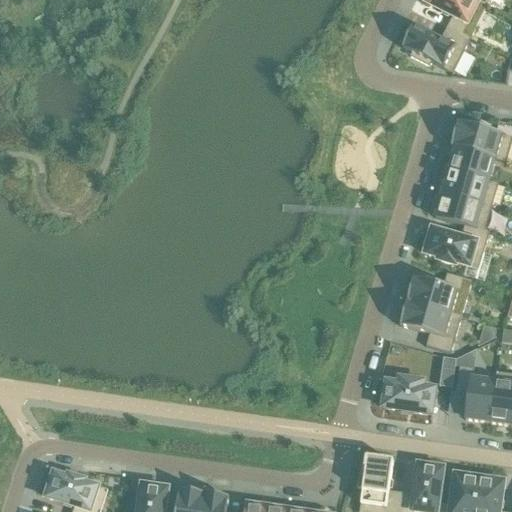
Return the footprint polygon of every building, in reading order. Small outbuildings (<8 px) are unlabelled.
[(427,1),(425,5),(453,19),(447,30),(470,41),(476,29),(487,8),(478,4),(471,0),(427,0),(427,1)] [(414,27),(402,50),(412,55),(410,59),(430,69),(432,65),(444,71),(453,76),(470,41),(447,30),(441,41),(414,27)] [(453,145),(451,149),(455,150),(495,162),(505,165),(511,145),(511,141),(511,139),(503,137),(459,124),(453,145)] [(455,150),(449,173),(498,187),(498,186),(489,183),(491,178),(495,162),(455,150)] [(449,173),(442,196),(492,210),(498,187),(449,173)] [(442,196),(435,220),(444,222),(464,228),(489,235),(490,234),(485,232),(490,217),(492,210),(442,196)] [(426,252),(425,256),(438,260),(438,262),(455,267),(456,265),(468,268),(479,272),(486,247),(489,235),(464,228),(461,239),(432,231),(431,235),(430,235),(425,252),(426,252)] [(414,280),(407,304),(461,319),(468,296),(472,283),(447,276),(443,288),(414,280)] [(407,304),(400,328),(430,336),(426,349),(451,356),(455,342),(461,319),(407,304)] [(511,332),(503,332),(502,344),(511,346),(511,341),(511,332)] [(443,360),(439,388),(452,390),(456,362),(443,360)] [(460,369),(456,395),(469,396),(465,422),(490,425),(498,374),(496,374),(496,379),(473,376),(474,371),(460,369)] [(511,376),(498,374),(490,425),(511,428),(511,376)] [(383,406),(383,410),(387,411),(387,410),(401,412),(401,413),(413,415),(413,414),(427,416),(432,417),(432,413),(434,395),(435,395),(435,391),(431,390),(427,390),(423,389),(424,384),(399,381),(399,386),(390,385),(390,384),(387,384),(386,388),(385,388),(383,406)] [(364,464),(356,489),(363,491),(361,506),(359,511),(398,511),(401,495),(389,494),(391,481),(393,463),(389,463),(389,462),(372,460),(371,460),(367,460),(367,461),(366,461),(365,465),(364,464)] [(401,495),(398,511),(437,511),(439,505),(444,471),(440,470),(422,467),(418,467),(414,497),(401,495)] [(47,496),(46,500),(75,509),(73,511),(101,511),(108,492),(98,489),(85,485),(86,483),(68,477),(68,479),(54,475),(53,479),(52,479),(47,496)] [(474,511),(479,480),(476,480),(459,477),(459,478),(455,477),(450,507),(439,505),(437,511),(474,511)] [(500,511),(504,484),(500,483),(482,480),(482,481),(479,480),(474,511),(500,511)] [(164,511),(168,491),(164,490),(146,487),(146,488),(142,487),(138,511),(164,511)] [(201,511),(204,496),(179,492),(179,499),(176,511),(201,511)] [(204,496),(201,511),(227,511),(229,500),(204,496)]
